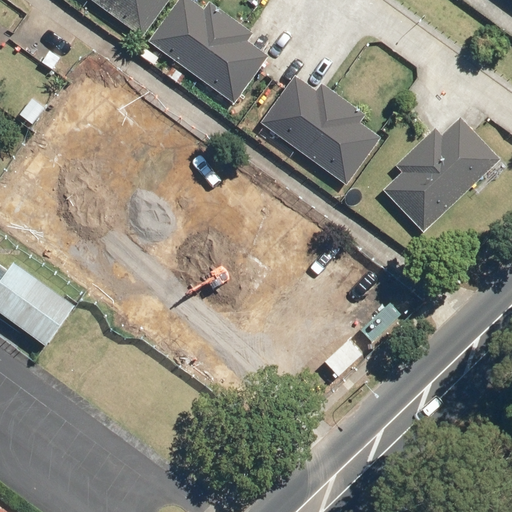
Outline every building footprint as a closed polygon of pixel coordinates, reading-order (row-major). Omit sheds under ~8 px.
[(86,0),(139,37),(164,0),(86,0)] [(189,0),(180,0),(149,45),(234,104),(268,55),(189,0)] [(293,78),(257,125),(338,186),(374,139),(293,78)] [(103,96),(21,213),(103,274),(146,216),(113,192),(155,135),(103,96)] [(381,193),(421,234),(497,161),(457,120),(381,193)] [(200,204),(178,233),(285,316),(329,259),(197,158),(176,185),(200,204)] [(78,303),(18,261),(0,285),(0,299),(53,338),(78,303)]
